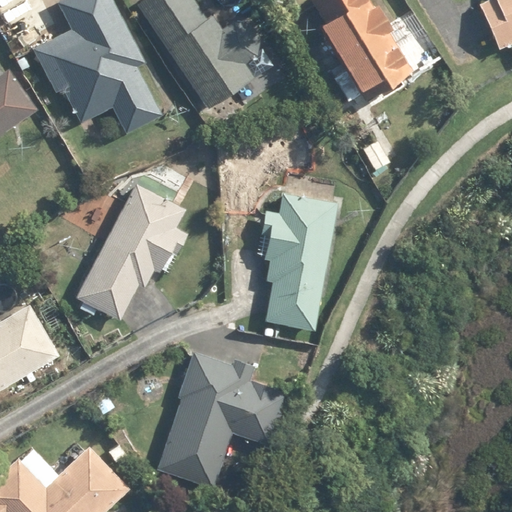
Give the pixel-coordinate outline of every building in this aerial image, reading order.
[(83,120),(112,104),(128,132),(162,113),(136,66),(145,61),(111,0),(60,0),(56,2),(69,26),(30,47),(55,91),(64,86),(83,120)] [(258,36),(249,22),(233,18),(221,26),(212,12),(205,16),(193,0),(137,0),(135,2),(205,108),(254,76),(243,60),(256,51),(258,36)] [(308,0),(347,66),(327,79),(344,103),(361,91),(364,96),(414,68),(376,2),(371,5),(368,0),(308,0)] [(511,0),(482,0),(477,2),(497,49),(511,43),(511,0)] [(0,133),(36,108),(8,67),(0,72),(0,133)] [(379,137),(361,147),(375,173),(393,163),(379,137)] [(174,225),(183,207),(134,181),(74,297),(117,319),(137,282),(144,286),(154,267),(164,273),(186,232),(174,225)] [(276,193),(261,281),(269,283),(262,320),(314,329),(336,203),(276,193)] [(0,385),(58,353),(30,303),(0,319),(0,385)] [(285,390),(247,378),(252,362),(233,356),(231,363),(190,351),(154,467),(213,485),(230,431),(268,443),(285,390)] [(105,511),(129,490),(88,445),(46,484),(19,456),(0,473),(0,511),(105,511)]
